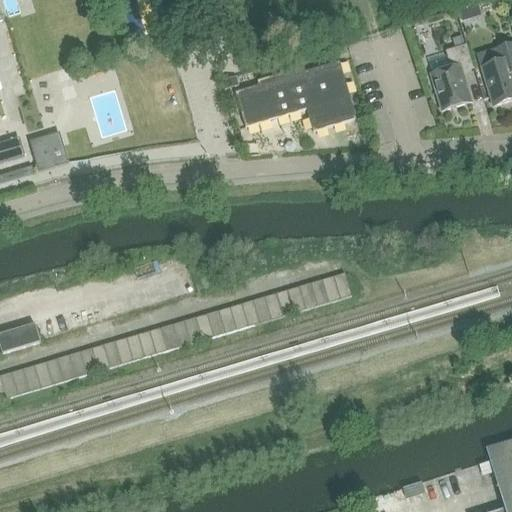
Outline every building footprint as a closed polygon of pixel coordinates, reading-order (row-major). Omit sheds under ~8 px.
[(9,0),(0,0),(0,6),(1,13),(12,10),(9,0)] [(474,70),(466,46),(445,53),(451,71),(431,77),(442,113),(471,105),(462,74),(474,70)] [(511,46),(478,57),(482,70),(493,108),(511,102),(511,46)] [(235,95),(245,129),(306,112),(313,134),(356,121),(340,64),(306,74),(304,69),(269,79),(271,84),(235,95)] [(46,138),(30,142),(39,173),(69,164),(64,148),(50,152),(46,138)] [(0,146),(0,165),(24,159),(18,142),(0,146)] [(0,177),(0,184),(34,174),(32,168),(0,177)] [(351,297),(344,274),(334,277),(341,300),(351,297)] [(341,300),(334,277),(322,280),(329,303),(341,300)] [(329,303),(322,280),(311,284),(318,307),(329,303)] [(318,307),(311,284),(299,287),(306,310),(318,307)] [(306,310),(299,287),(288,291),(295,314),(306,310)] [(295,314),(288,291),(276,294),(283,317),(295,314)] [(283,317),(276,294),(264,298),(271,321),(283,317)] [(271,321),(264,298),(253,301),(260,324),(271,321)] [(260,324),(253,301),(241,304),(248,327),(260,324)] [(248,327),(241,304),(230,308),(237,331),(248,327)] [(237,331),(230,308),(218,311),(225,334),(237,331)] [(225,334),(218,311),(207,315),(214,338),(225,334)] [(214,338),(207,315),(196,318),(202,341),(214,338)] [(202,341),(196,318),(184,322),(191,345),(202,341)] [(191,345),(184,322),(172,325),(179,348),(191,345)] [(179,348),(172,325),(161,329),(168,352),(179,348)] [(0,335),(0,347),(2,355),(40,343),(35,326),(0,335)] [(168,352),(161,329),(149,332),(156,355),(168,352)] [(156,355),(149,332),(138,336),(144,359),(156,355)] [(144,359),(138,336),(126,339),(133,362),(144,359)] [(133,362),(126,339),(115,342),(122,365),(133,362)] [(122,365),(115,342),(103,346),(110,369),(122,365)] [(110,369),(103,346),(91,350),(98,372),(110,369)] [(98,372),(91,350),(80,353),(87,376),(98,372)] [(87,376),(80,353),(68,356),(75,379),(87,376)] [(75,379),(68,356),(57,360),(64,383),(75,379)] [(64,383),(57,360),(45,363),(52,386),(64,383)] [(52,386),(45,363),(34,367),(41,390),(52,386)] [(41,390),(34,367),(22,370),(29,393),(41,390)] [(29,393),(22,370),(11,374),(18,397),(29,393)] [(18,397),(11,374),(0,376),(0,380),(6,400),(18,397)] [(511,511),(511,456),(491,463),(505,510),(505,511),(511,511)]
